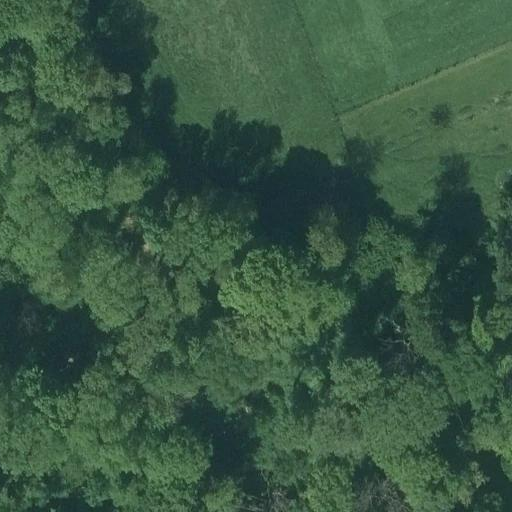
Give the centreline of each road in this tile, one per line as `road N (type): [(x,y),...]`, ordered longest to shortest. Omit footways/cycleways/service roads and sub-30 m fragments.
road 1 (track): [(186,153),(147,249),(32,411),(40,460),(72,495)]
road 2 (track): [(431,483),(391,468),(322,462),(72,495)]
